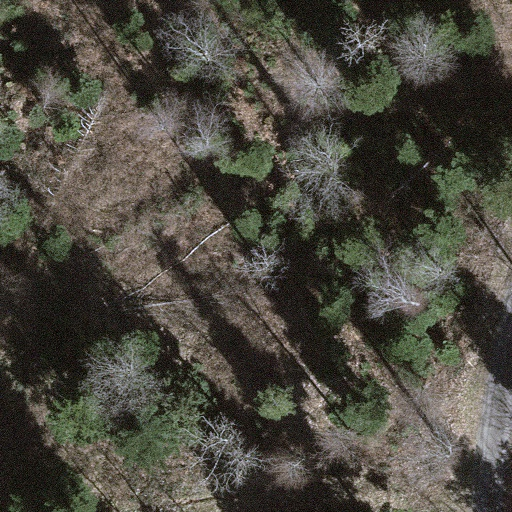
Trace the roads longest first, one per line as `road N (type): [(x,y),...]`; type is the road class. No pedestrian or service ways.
road 1 (track): [(388,511),(305,502),(120,511)]
road 2 (track): [(483,511),(511,337)]
